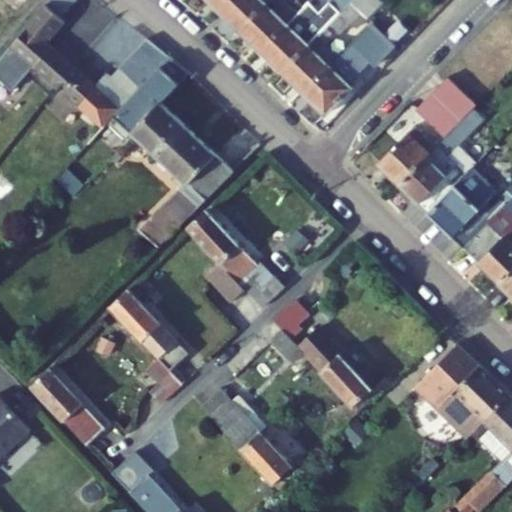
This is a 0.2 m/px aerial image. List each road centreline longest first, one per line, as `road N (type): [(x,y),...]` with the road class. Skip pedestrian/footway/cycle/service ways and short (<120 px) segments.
road 1 (residential): [(320,165),(511,359)]
road 2 (residential): [(135,0),(320,165)]
road 3 (residential): [(320,165),(480,0)]
